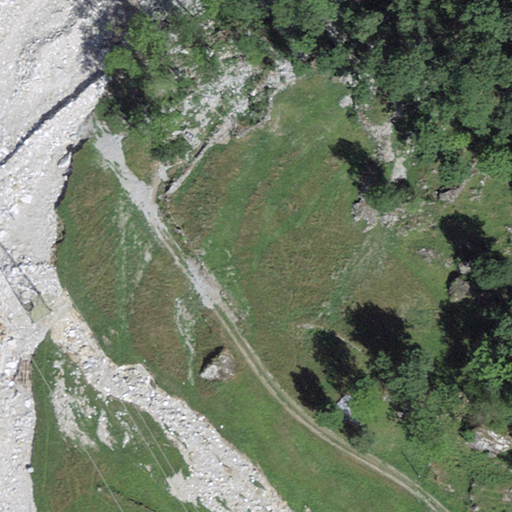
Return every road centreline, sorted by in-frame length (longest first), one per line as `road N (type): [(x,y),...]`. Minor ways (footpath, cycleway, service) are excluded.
road 1 (track): [(438,511),(287,415),(69,83),(43,67)]
road 2 (unclassified): [(0,280),(51,0)]
